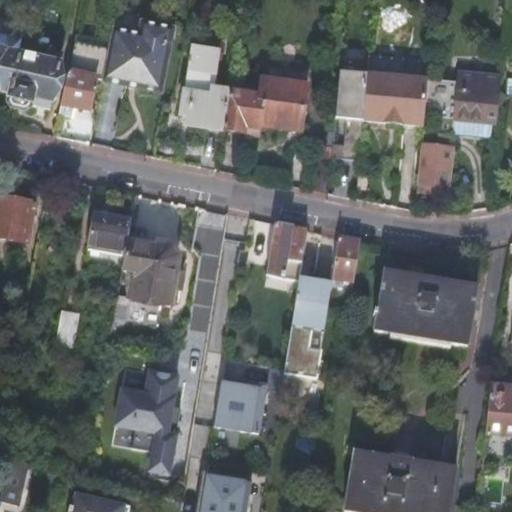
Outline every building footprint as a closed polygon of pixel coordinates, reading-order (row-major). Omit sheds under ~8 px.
[(138,26),(171,33),(172,27),(114,16),(111,33),(136,38),(138,26)] [(109,42),(101,83),(101,85),(158,97),(171,33),(138,26),(136,38),(111,33),(109,42)] [(76,35),(59,116),(71,119),(73,111),(89,115),(96,82),(101,83),(109,42),(76,35)] [(222,132),(228,91),(213,89),(218,52),(193,49),(186,94),(183,93),(181,112),(189,113),(187,126),(222,132)] [(0,92),(9,94),(17,56),(0,52),(0,92)] [(59,65),(17,56),(9,94),(8,99),(12,99),(11,103),(13,108),(25,110),(28,108),(29,104),(32,104),(33,99),(51,103),(59,65)] [(500,76),(458,72),(454,119),(496,122),(500,76)] [(425,85),(366,79),(362,126),(384,128),(398,129),(421,131),(425,85)] [(351,81),(338,80),(330,168),(329,177),(352,179),(355,136),(339,135),(341,119),(347,119),(351,81)] [(262,97),(228,91),(222,132),(245,136),(246,129),(261,131),(262,127),(302,133),(307,94),(263,88),(262,97)] [(398,129),(384,128),(383,134),(398,136),(398,129)] [(246,129),(245,136),(260,139),(261,131),(246,129)] [(420,133),(415,187),(448,190),(451,151),(431,149),(431,144),(436,144),(436,135),(420,133)] [(315,167),(312,193),(327,196),(329,177),(330,168),(315,167)] [(0,199),(0,238),(26,244),(33,206),(0,199)] [(55,217),(41,215),(37,235),(50,237),(55,217)] [(124,247),(128,223),(92,216),(86,252),(122,259),(124,247)] [(306,234),(273,227),(265,279),(283,282),(286,265),(300,268),(306,234)] [(194,268),(187,313),(197,315),(193,341),(205,345),(210,313),(214,292),(223,236),(207,232),(201,269),(194,268)] [(359,246),(338,241),(333,284),(332,289),(353,286),(359,246)] [(36,243),(25,301),(56,307),(67,249),(36,243)] [(122,259),(120,273),(132,275),(127,302),(168,309),(176,264),(175,260),(173,255),(171,252),(168,250),(163,248),(154,246),(153,252),(124,247),(122,259)] [(385,274),(374,333),(467,349),(476,290),(385,274)] [(297,284),(283,378),(318,383),(323,356),(311,354),(314,334),(326,336),(329,313),(332,289),(333,284),(309,280),(308,286),(297,284)] [(214,292),(210,313),(226,316),(229,295),(214,292)] [(59,313),(54,344),(71,347),(77,316),(59,313)] [(243,407),(277,413),(283,378),(251,373),(249,372),(243,407)] [(180,413),(194,415),(198,386),(184,384),(180,413)] [(490,388),(486,436),(511,437),(511,399),(509,400),(510,391),(490,388)] [(356,455),(346,511),(450,511),(457,471),(412,463),(413,458),(394,454),(393,461),(356,455)] [(27,465),(7,459),(0,496),(0,504),(18,508),(27,465)] [(86,471),(84,482),(101,486),(103,475),(86,471)] [(250,511),(253,496),(230,492),(226,511),(250,511)] [(123,511),(124,510),(71,497),(69,508),(66,507),(65,511),(123,511)]
